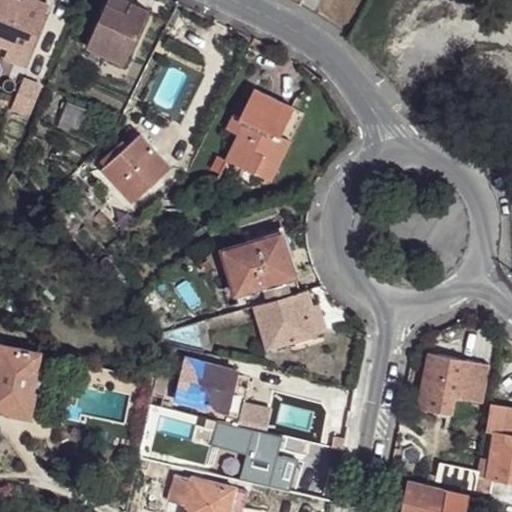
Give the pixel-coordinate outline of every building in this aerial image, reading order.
[(25,7),(9,0),(0,0),(0,46),(7,50),(26,57),(47,10),(28,2),(26,7),(25,7)] [(133,5),(124,0),(112,0),(110,6),(128,14),(133,5)] [(350,22),(360,0),(321,0),(318,7),(350,22)] [(152,12),(133,5),(128,14),(110,6),(90,49),(126,65),(152,12)] [(42,88),(23,81),(12,111),(28,119),(42,88)] [(296,110),(258,91),(243,120),(249,123),(241,138),(230,161),(266,180),(276,162),(271,158),(282,138),(296,110)] [(243,120),(235,117),(229,130),(241,138),(249,123),(243,120)] [(84,127),(64,118),(59,130),(78,139),(84,127)] [(173,170),(141,138),(105,171),(136,203),(173,170)] [(294,145),(282,138),(271,158),(276,162),(266,180),(273,184),(294,145)] [(302,294),(284,236),(225,253),(243,312),(258,308),(302,294)] [(318,337),(309,310),(315,308),(310,293),(302,294),(258,308),(271,351),(318,337)] [(330,334),(323,306),(315,308),(309,310),(318,337),(330,334)] [(34,392),(40,353),(0,347),(0,406),(8,408),(7,412),(31,415),(36,393),(34,392)] [(481,406),(489,368),(434,355),(422,412),(453,418),(457,401),(481,406)] [(232,413),(240,375),(189,362),(179,399),(232,413)] [(243,401),(238,425),(267,430),(271,407),(243,401)] [(511,411),(499,409),(483,499),(489,501),(496,502),(511,505),(511,411)] [(190,507),(197,478),(178,473),(173,502),(190,507)] [(244,511),(249,491),(197,478),(190,507),(189,511),(244,511)] [(416,487),(410,511),(463,511),(466,500),(416,487)]
